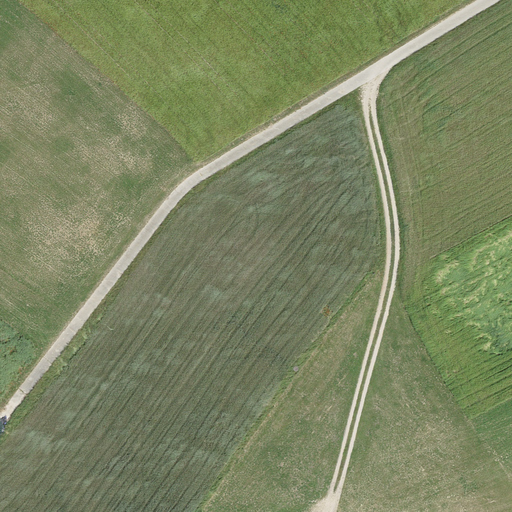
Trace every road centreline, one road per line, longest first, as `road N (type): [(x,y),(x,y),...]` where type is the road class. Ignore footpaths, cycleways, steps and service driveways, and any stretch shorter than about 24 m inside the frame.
road 1 (track): [(326,511),(387,282),(388,224),(366,90),(374,70),(490,0)]
road 2 (track): [(0,421),(187,184),(374,70)]
